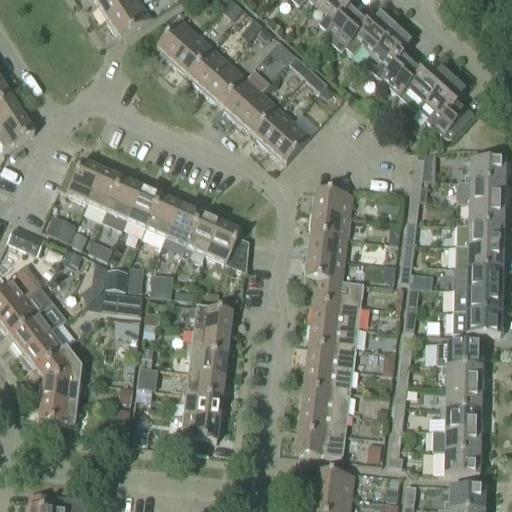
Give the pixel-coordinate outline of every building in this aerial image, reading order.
[(133,0),(106,0),(95,7),(98,12),(96,14),(105,27),(137,6),(133,0)] [(187,0),(171,0),(177,8),(188,0),(187,0)] [(225,0),(217,0),(213,6),(222,14),(231,5),(225,0)] [(284,0),(298,12),(307,3),(316,11),(325,0),(284,0)] [(358,0),(325,0),(316,11),(326,20),(317,29),(324,36),(320,41),(330,50),(354,22),(345,14),(358,0)] [(243,16),(231,5),(222,14),(220,17),(232,28),(243,16)] [(137,6),(105,27),(113,40),(115,39),(119,44),(149,25),(137,6)] [(364,31),(354,22),(330,50),(340,59),(344,54),(352,61),(360,51),(370,60),(395,33),(376,17),(364,31)] [(255,25),(247,33),(255,39),(262,32),(255,25)] [(170,70),(196,41),(179,26),(155,53),(160,57),(159,59),(170,70)] [(257,40),(266,48),(272,41),(263,33),(257,40)] [(412,49),(395,33),(370,60),(379,68),(370,78),(388,94),(408,71),(399,63),(412,49)] [(196,41),(170,70),(182,80),(184,78),(188,82),(212,56),(196,41)] [(228,70),(212,56),(188,82),(192,86),(191,88),(202,99),(228,70)] [(287,57),(280,65),(287,71),(294,63),(287,57)] [(303,84),(310,76),(295,62),(288,70),(303,84)] [(408,71),(388,94),(414,118),(417,115),(448,81),(430,65),(417,79),(408,71)] [(244,85),(228,70),(202,99),(214,109),(216,107),(220,111),(244,85)] [(326,90),(310,76),(303,84),(319,98),(326,90)] [(417,115),(414,118),(415,119),(417,116),(426,124),(424,127),(445,146),(447,146),(449,146),(460,134),(467,126),(461,120),(466,115),(457,107),(466,97),(448,81),(419,113),(417,115)] [(0,84),(0,108),(9,102),(6,97),(8,96),(0,84)] [(244,85),(220,111),(224,115),(223,117),(234,128),(260,99),(244,85)] [(334,97),(326,90),(319,98),(323,102),(329,102),(334,97)] [(260,99),(234,128),(246,138),(248,136),(252,140),(276,113),(260,99)] [(9,102),(0,108),(0,133),(23,119),(14,106),(12,107),(9,102)] [(276,113),(252,140),(256,144),(255,146),(266,157),(292,128),(276,113)] [(31,132),(23,119),(0,133),(0,155),(2,159),(33,139),(29,134),(31,132)] [(292,128),(266,157),(278,167),(280,165),(285,170),(309,143),(292,128)] [(412,146),(409,143),(410,142),(400,134),(393,142),(405,153),(412,146)] [(423,166),(413,165),(411,178),(421,179),(423,166)] [(463,181),(463,188),(503,189),(504,167),(469,166),(468,181),(463,181)] [(71,167),(57,197),(65,200),(86,209),(101,174),(87,167),(86,170),(80,167),(78,170),(71,167)] [(101,174),(86,209),(105,218),(120,185),(115,182),(116,180),(101,174)] [(100,229),(120,238),(125,227),(141,191),(126,185),(125,187),(120,185),(105,218),(100,229)] [(503,189),(463,188),(457,188),(457,191),(455,191),(454,207),(456,207),(456,209),(468,210),(502,210),(503,189)] [(155,198),(141,191),(125,227),(145,236),(159,202),(154,200),(155,198)] [(419,195),(410,194),(408,208),(418,208),(419,195)] [(309,219),(348,223),(350,201),(315,197),(314,204),(311,204),(309,219)] [(165,205),(159,202),(145,236),(164,244),(180,209),(166,203),(165,205)] [(378,204),(377,217),(383,217),(397,219),(399,206),(385,205),(378,204)] [(408,208),(406,221),(416,222),(418,208),(408,208)] [(180,209),(164,244),(184,253),(199,220),(194,218),(195,215),(180,209)] [(462,224),(462,232),(502,233),(502,210),(468,210),(467,224),(462,224)] [(348,223),(309,219),(308,235),(310,235),(309,240),(345,244),(348,223)] [(184,253),(185,254),(180,264),(188,267),(193,257),(204,262),(219,226),(209,222),(208,224),(199,220),(184,253)] [(75,232),(52,222),(44,239),(67,250),(75,232)] [(234,233),(219,226),(204,262),(244,280),(247,249),(237,244),(239,238),(233,235),(234,233)] [(502,233),(462,232),(455,231),(455,253),(466,253),(501,254),(502,233)] [(13,233),(6,248),(25,257),(27,252),(37,257),(42,247),(13,233)] [(399,238),(389,236),(387,248),(398,249),(399,238)] [(403,250),(413,251),(414,238),(405,237),(403,250)] [(81,254),(86,243),(75,238),(70,249),(81,254)] [(345,244),(309,240),(309,247),(306,246),(304,261),(343,266),(345,244)] [(93,247),(87,259),(107,268),(112,256),(93,247)] [(413,251),(403,250),(402,264),(411,265),(413,251)] [(455,253),(455,274),(461,274),(501,275),(501,254),(466,253),(455,253)] [(60,269),(75,276),(81,263),(66,256),(60,269)] [(343,266),(304,261),(303,278),(305,278),(304,285),(315,286),(340,288),(343,266)] [(384,272),(382,285),(394,287),(395,273),(384,272)] [(454,274),(453,296),(500,297),(501,275),(461,274),(454,274)] [(24,275),(11,285),(0,293),(0,322),(38,292),(24,275)] [(409,280),(410,277),(400,276),(399,289),(412,291),(413,280),(409,280)] [(127,280),(110,277),(107,298),(124,300),(127,280)] [(93,278),(91,293),(103,295),(105,279),(93,278)] [(129,280),(127,298),(140,299),(142,282),(129,280)] [(340,288),(315,286),(312,307),(359,313),(362,290),(340,288)] [(38,292),(0,322),(0,333),(4,339),(6,338),(10,342),(38,320),(51,310),(38,292)] [(408,294),(406,308),(416,309),(418,295),(408,294)] [(453,296),(453,317),(460,318),(500,319),(500,297),(453,296)] [(174,298),(173,308),(191,309),(192,300),(174,298)] [(204,298),(203,306),(215,308),(216,300),(204,298)] [(117,300),(114,319),(139,322),(142,303),(117,300)] [(359,313),(312,307),(310,328),(357,334),(359,313)] [(38,320),(10,342),(13,347),(11,348),(21,361),(52,337),(64,327),(51,310),(38,320)] [(192,336),(230,341),(232,325),(230,325),(230,318),(190,313),(188,323),(193,324),(192,336)] [(144,318),(143,328),(158,330),(159,320),(144,318)] [(460,318),(453,318),(452,340),(464,340),(464,341),(499,342),(500,319),(460,318)] [(413,339),(414,326),(404,324),(403,338),(413,339)] [(310,328),(307,350),(354,356),(357,334),(310,328)] [(137,332),(126,330),(124,346),(135,347),(137,332)] [(142,344),(153,345),(155,333),(144,331),(142,344)] [(230,341),(192,336),(190,349),(185,348),(184,357),(225,362),(226,356),(228,357),(230,341)] [(65,354),(52,337),(21,361),(31,373),(33,372),(36,376),(65,354)] [(401,362),(409,363),(411,350),(402,349),(401,362)] [(307,350),(305,372),(352,377),(354,356),(307,350)] [(480,350),(446,350),(436,350),(436,372),(440,372),(483,374),(483,370),(480,367),(480,350)] [(141,352),(139,373),(149,374),(151,353),(141,352)] [(80,373),(65,354),(36,376),(42,384),(78,388),(80,373)] [(225,362),(184,357),(183,366),(188,367),(187,379),(225,384),(227,368),(225,368),(225,362)] [(385,367),(381,369),(380,378),(391,380),(393,368),(385,367)] [(305,372),(302,393),(349,399),(352,377),(305,372)] [(483,374),(440,372),(440,381),(445,381),(445,394),(479,394),(480,380),(483,377),(483,374)] [(140,375),(137,395),(154,397),(157,377),(140,375)] [(399,378),(397,392),(406,392),(407,379),(399,378)] [(225,384),(187,379),(185,392),(180,391),(179,400),(220,405),(221,399),(223,399),(225,384)] [(78,388),(42,384),(42,389),(39,389),(37,405),(76,410),(78,388)] [(119,392),(117,408),(129,410),(132,394),(119,392)] [(406,392),(397,392),(395,405),(404,406),(406,392)] [(349,399),(302,393),(300,414),(347,420),(349,399)] [(479,394),(445,394),(444,406),(439,406),(439,415),(482,416),(482,413),(479,410),(479,394)] [(152,397),(136,395),(134,407),(150,409),(152,397)] [(220,405),(179,400),(178,409),(183,410),(182,422),(220,427),(222,411),(220,411),(220,405)] [(76,410),(37,405),(35,421),(38,421),(36,440),(61,443),(62,431),(73,432),(76,410)] [(386,414),(377,413),(376,421),(385,422),(386,414)] [(114,423),(128,425),(129,416),(115,414),(114,423)] [(347,420),(300,414),(297,436),(344,442),(347,420)] [(482,416),(439,415),(439,424),(444,424),(444,437),(478,437),(479,423),(482,420),(482,416)] [(393,421),(392,435),(400,435),(402,423),(393,421)] [(220,427),(182,422),(180,435),(175,434),(174,444),(183,445),(209,448),(215,449),(216,442),(218,442),(220,427)] [(400,435),(392,435),(390,448),(399,449),(400,435)] [(344,442),(297,436),(294,458),(341,464),(344,442)] [(478,437),(444,437),(431,436),(431,458),(434,458),(481,459),(481,456),(478,453),(478,437)] [(183,445),(182,458),(207,461),(209,448),(183,445)] [(380,451),(368,449),(366,466),(378,467),(380,451)] [(389,456),(388,463),(386,472),(400,474),(401,465),(397,464),(398,457),(389,456)] [(481,459),(434,458),(433,481),(477,482),(478,466),(481,463),(481,459)] [(311,499),(350,504),(352,482),(316,478),(315,484),(313,484),(311,499)] [(405,492),(404,505),(413,507),(415,493),(405,492)] [(443,511),(484,511),(483,510),(483,494),(448,493),(448,507),(443,507),(443,511)] [(384,495),(383,508),(395,509),(397,496),(384,495)] [(348,511),(350,504),(311,499),(309,511),(348,511)] [(53,511),(55,504),(30,501),(28,511),(53,511)]
